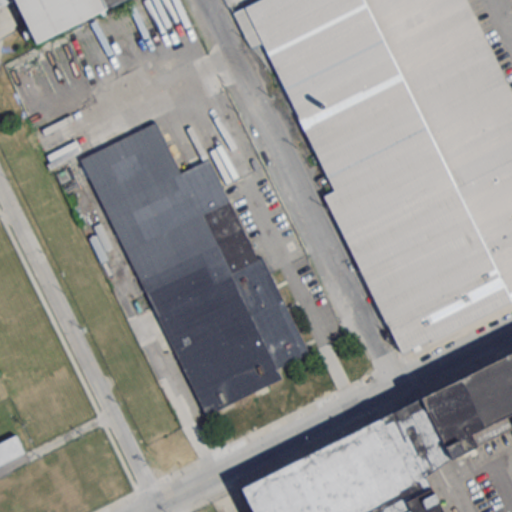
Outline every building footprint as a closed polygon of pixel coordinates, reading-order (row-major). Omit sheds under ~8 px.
[(12,0),(33,41),(119,0),(12,0)] [(401,356),(511,300),(511,93),(466,0),(253,0),(233,10),(252,48),(260,44),(332,190),(321,195),(401,356)] [(205,417),(309,366),(208,160),(181,173),(155,121),(78,159),(205,417)] [(416,396),(511,348),(511,428),(448,460),(416,396)] [(416,396),(238,488),(250,511),(440,511),(421,474),(448,460),(416,396)] [(0,441),(0,463),(24,451),(15,434),(0,441)]
